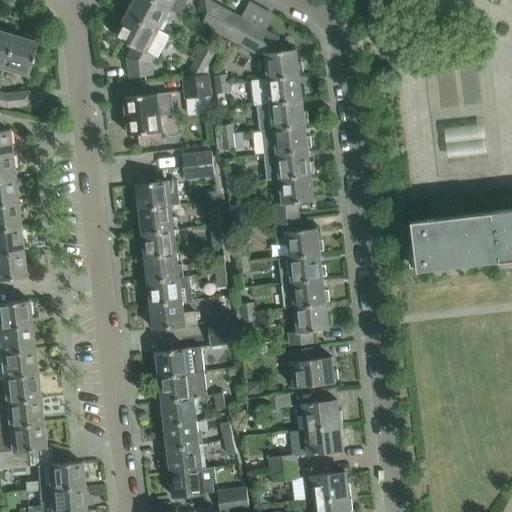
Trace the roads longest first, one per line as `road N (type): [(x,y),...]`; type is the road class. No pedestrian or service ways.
road 1 (residential): [(398,511),(343,51),(339,31),(298,0)]
road 2 (residential): [(127,511),(70,0)]
